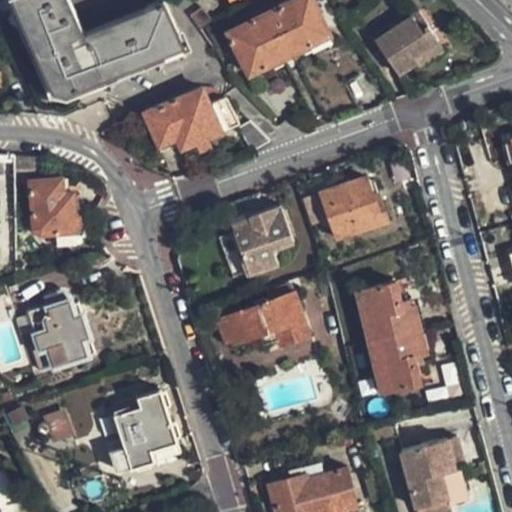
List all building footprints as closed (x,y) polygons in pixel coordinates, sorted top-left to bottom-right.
[(210,34),(204,24),(211,20),(216,18),(221,16),(209,9),(208,8),(194,0),(159,0),(86,30),(72,0),(15,0),(56,95),(210,34)] [(194,0),(208,8),(209,9),(213,0),(194,0)] [(335,30),(321,0),(287,0),(233,26),(254,67),(335,30)] [(375,40),(396,73),(417,62),(413,55),(439,39),(420,11),(375,40)] [(218,46),(229,40),(216,18),(211,20),(204,24),(210,34),(218,46)] [(447,51),(439,39),(413,55),(417,62),(421,68),(447,51)] [(157,145),(176,139),(180,149),(193,144),(224,132),(224,128),(240,122),(231,96),(224,98),(213,102),(209,93),(206,95),(202,86),(142,111),(157,145)] [(254,148),(271,140),(251,119),(240,126),(254,148)] [(76,230),(72,192),(52,192),(52,177),(29,179),(33,226),(41,234),(76,230)] [(338,237),(389,219),(380,192),(373,194),(367,177),(324,191),(338,237)] [(318,193),(304,197),(311,223),(324,220),(318,193)] [(281,205),(250,215),(253,224),(235,230),(242,249),(238,250),(247,275),(279,264),(274,248),(293,241),(281,205)] [(383,390),(424,381),(419,359),(418,353),(425,352),(414,306),(405,308),(404,300),(399,278),(359,288),(383,390)] [(73,315),(70,300),(68,297),(65,294),(61,292),(57,293),(47,296),(49,304),(30,310),(41,347),(34,350),(40,370),(87,356),(82,340),(89,338),(82,313),(73,315)] [(281,346),(312,335),(297,292),(224,317),(226,320),(221,321),(228,342),(232,340),(232,343),(275,328),(281,346)] [(414,306),(412,299),(404,300),(405,308),(414,306)] [(41,347),(30,310),(16,314),(28,351),(34,350),(41,347)] [(113,449),(120,471),(158,460),(154,448),(178,440),(163,385),(140,391),(142,401),(117,410),(128,444),(113,449)] [(63,407),(41,417),(53,443),(75,433),(63,407)] [(374,441),(394,435),(391,425),(371,431),(374,441)] [(466,467),(457,434),(447,437),(456,470),(461,469),(466,467)] [(403,448),(419,511),(451,511),(449,504),(469,499),(461,469),(456,470),(447,437),(403,448)] [(358,511),(347,468),(309,477),(308,471),(268,482),(275,509),(282,506),(283,511),(358,511)]
